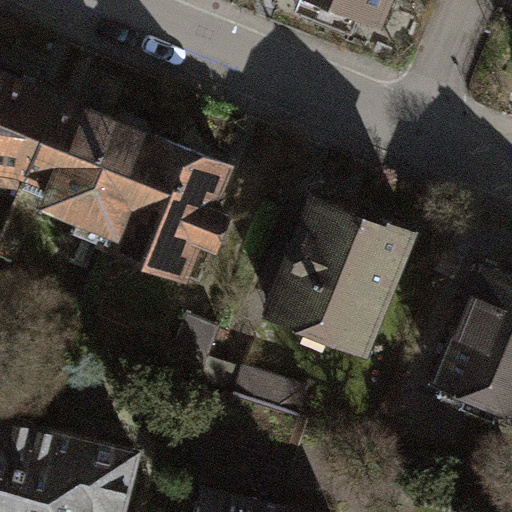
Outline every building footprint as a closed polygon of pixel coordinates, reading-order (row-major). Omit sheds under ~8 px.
[(339,0),(381,16),(387,0),(339,0)] [(20,169),(27,172),(57,97),(0,73),(0,182),(17,186),(20,169)] [(76,227),(110,241),(153,136),(57,97),(27,172),(57,184),(51,199),(82,211),(76,227)] [(110,241),(200,278),(234,194),(217,188),(226,165),(153,136),(110,241)] [(316,194),(271,308),(364,345),(412,227),(363,208),(361,212),(316,194)] [(437,374),(511,402),(511,273),(481,261),(437,374)] [(221,324),(189,310),(167,364),(199,376),(221,324)] [(243,364),(233,391),(258,399),(267,372),(243,364)] [(258,399),(233,391),(221,428),(288,450),(301,413),(258,399)] [(0,511),(12,511),(34,421),(0,412),(0,511)] [(34,421),(12,511),(122,511),(138,446),(34,421)] [(318,511),(204,484),(197,511),(318,511)]
